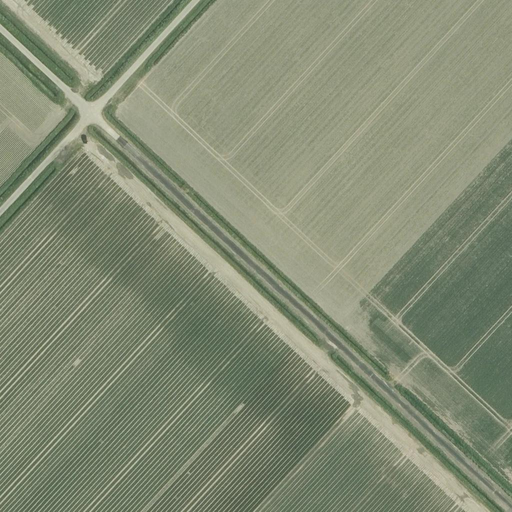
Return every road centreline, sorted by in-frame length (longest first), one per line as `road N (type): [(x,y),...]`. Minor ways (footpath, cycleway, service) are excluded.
road 1 (unclassified): [(511,509),(91,113)]
road 2 (unclassified): [(91,113),(195,0)]
road 3 (unclassified): [(0,211),(91,113)]
road 4 (unclassified): [(91,113),(0,30)]
